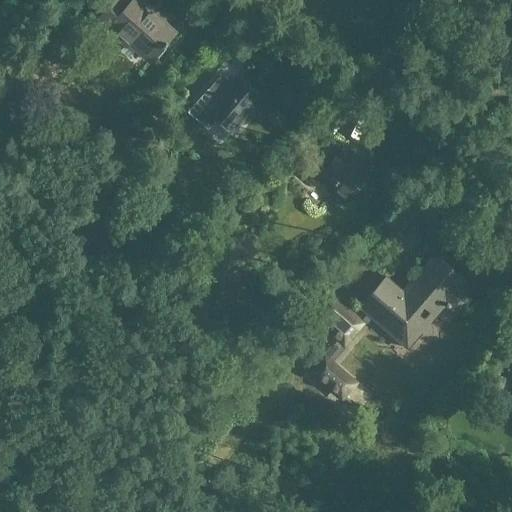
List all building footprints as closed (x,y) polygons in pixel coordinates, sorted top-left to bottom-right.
[(120,0),(114,0),(97,20),(126,45),(128,42),(149,60),(160,46),(163,49),(167,44),(165,42),(172,34),(147,11),(150,8),(140,0),(133,0),(128,7),(120,0)] [(186,113),(206,130),(217,118),(232,131),(258,102),(234,80),(217,99),(206,90),(186,113)] [(135,151),(159,123),(148,113),(123,142),(135,151)] [(331,142),(301,176),(313,186),(321,176),(332,185),(327,191),(343,205),(350,196),(361,205),(383,180),(367,166),(365,169),(343,150),(342,152),(331,142)] [(430,327),(428,324),(445,304),(457,314),(473,296),(461,285),(465,281),(435,256),(399,297),(381,281),(359,307),(407,348),(421,332),(423,335),(432,334),(430,327)] [(361,324),(332,299),(314,319),(344,344),(361,324)] [(324,356),(310,373),(340,397),(354,379),(324,356)]
